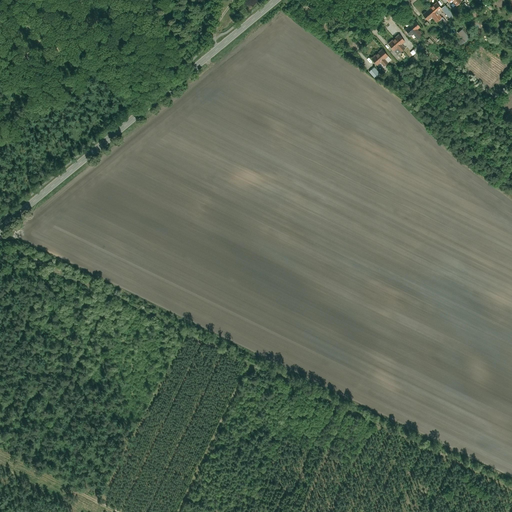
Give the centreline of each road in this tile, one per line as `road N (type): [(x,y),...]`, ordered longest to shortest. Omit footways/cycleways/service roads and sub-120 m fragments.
road 1 (track): [(511,486),(132,302)]
road 2 (tertiary): [(277,0),(0,231)]
road 3 (track): [(249,352),(178,511)]
road 4 (track): [(0,456),(118,511)]
